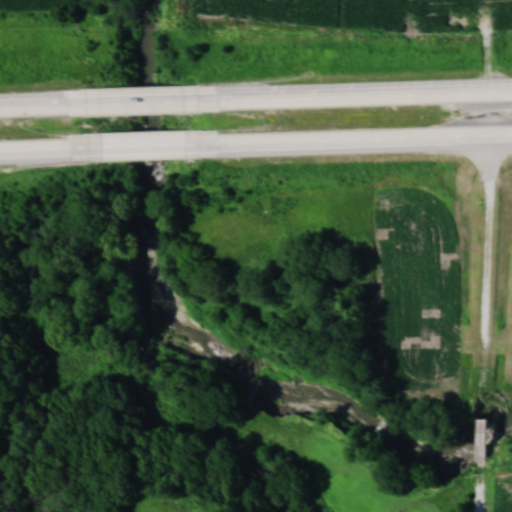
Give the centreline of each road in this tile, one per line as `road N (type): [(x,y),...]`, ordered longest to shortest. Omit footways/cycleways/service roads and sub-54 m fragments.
road 1 (residential): [(482,412),(490,94)]
road 2 (trunk): [(222,144),(511,138)]
road 3 (trunk): [(511,93),(223,99)]
road 4 (trunk): [(223,99),(66,104)]
road 5 (trunk): [(66,151),(222,144)]
